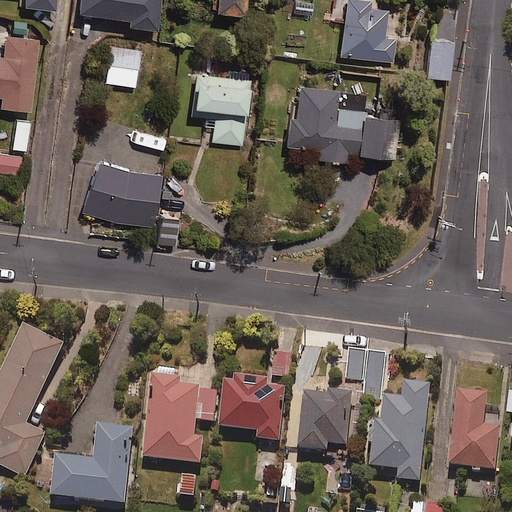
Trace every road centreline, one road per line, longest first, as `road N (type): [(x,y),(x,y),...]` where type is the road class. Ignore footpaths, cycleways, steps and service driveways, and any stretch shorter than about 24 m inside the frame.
road 1 (tertiary): [(0,254),(380,303)]
road 2 (residential): [(455,232),(490,49)]
road 3 (residential): [(502,161),(489,317)]
